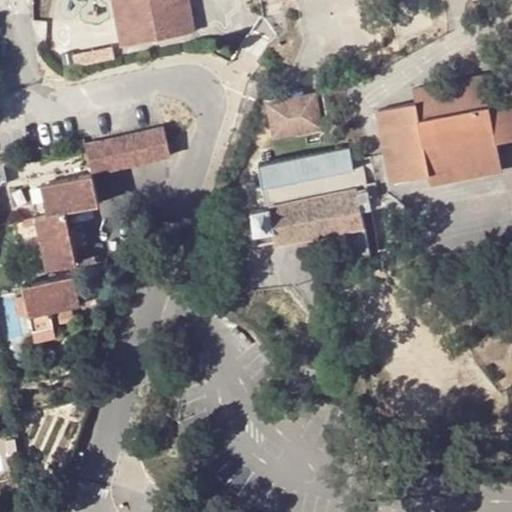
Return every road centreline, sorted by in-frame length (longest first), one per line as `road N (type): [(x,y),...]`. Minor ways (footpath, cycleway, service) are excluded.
road 1 (residential): [(158,284),(215,106),(171,77),(78,101),(41,97)]
road 2 (residential): [(87,511),(111,413),(158,284)]
road 3 (unclassified): [(341,489),(242,441),(224,391),(226,349)]
road 4 (unclassified): [(226,349),(284,437),(341,489)]
road 5 (unclassified): [(341,489),(511,502)]
